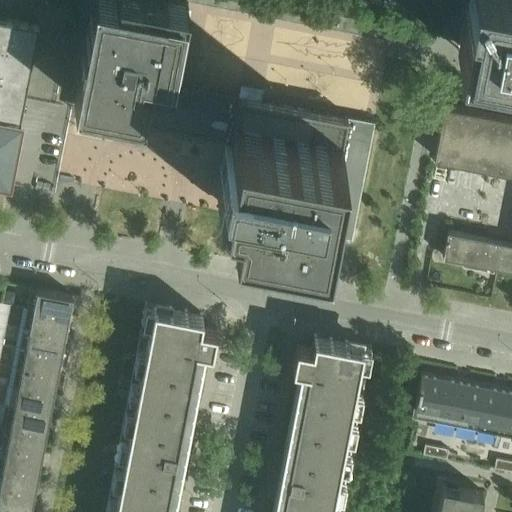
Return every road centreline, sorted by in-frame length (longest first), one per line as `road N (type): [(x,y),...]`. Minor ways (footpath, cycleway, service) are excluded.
road 1 (residential): [(0,245),(256,295)]
road 2 (residential): [(256,295),(511,344)]
road 3 (residential): [(218,511),(256,295)]
